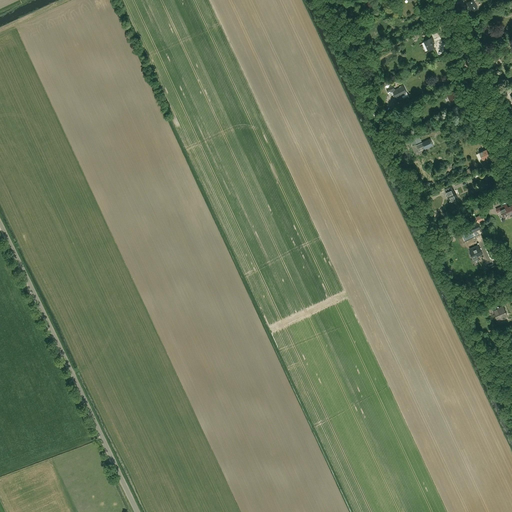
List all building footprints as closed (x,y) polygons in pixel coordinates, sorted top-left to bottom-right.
[(473,0),(472,0),(467,3),(472,12),(478,9),(473,0)] [(430,38),(424,41),(429,50),(434,48),(430,38)] [(401,87),(395,90),(393,85),(386,89),(388,93),(391,91),(393,95),(395,94),(397,97),(406,93),(403,87),(404,86),(403,85),(401,86),(401,87)] [(453,91),(447,94),(451,103),(458,100),(457,98),(456,98),(453,91)] [(373,115),(370,116),(371,120),(379,117),(378,112),(372,113),(373,115)] [(419,137),(411,140),(413,145),(421,141),(419,137)] [(433,145),(430,139),(416,145),(418,148),(422,147),(423,146),(424,146),(425,149),(433,145)] [(482,151),(480,152),(483,160),(485,159),(487,163),(492,160),(487,149),(483,151),(483,150),(482,151)] [(456,194),(456,195),(454,190),(447,193),(450,202),(458,199),(456,194)] [(486,208),(493,205),(490,200),(489,201),(489,200),(486,201),(486,202),(484,203),(486,208)] [(496,209),(498,213),(501,211),(504,217),(511,212),(511,206),(509,208),(507,204),(496,209)] [(483,215),(482,214),(476,217),(478,222),(478,223),(485,219),(483,215)] [(478,223),(478,222),(469,227),(472,233),(481,229),(478,223)] [(464,236),(470,233),(467,227),(461,230),(464,236)] [(477,249),(470,252),(471,254),(470,255),(471,256),(472,257),(473,258),(482,254),(478,245),(475,246),(477,249)] [(494,313),(497,319),(507,314),(504,309),(500,311),(499,308),(498,308),(497,305),(491,308),(492,311),(494,311),(495,313),(494,313)]
